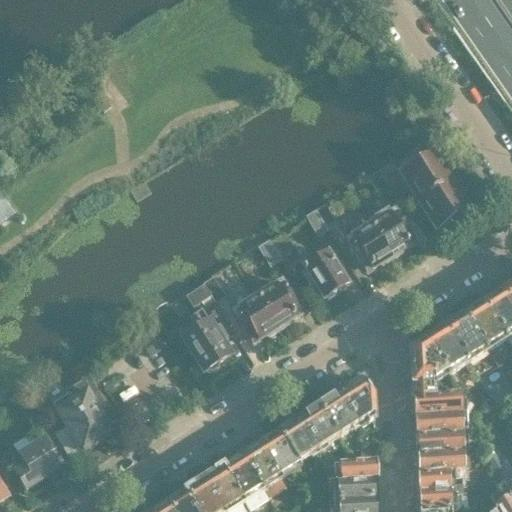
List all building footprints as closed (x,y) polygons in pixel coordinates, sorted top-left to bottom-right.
[(419,205),(450,185),(425,146),(394,166),(419,205)] [(380,174),(371,180),(382,197),(391,191),(380,174)] [(471,213),(453,184),(452,184),(450,185),(419,205),(417,207),(435,236),(437,235),(436,234),(469,213),(470,214),(471,213)] [(325,209),(307,220),(318,238),(336,227),(325,209)] [(387,213),(369,224),(393,260),(395,260),(402,256),(402,253),(410,248),(404,240),(409,236),(395,213),(390,216),(387,213)] [(393,260),(369,224),(350,236),(352,240),(347,243),(362,266),(367,263),(372,272),(380,267),(382,268),(389,264),(390,261),(392,259),(393,260)] [(269,245),(260,251),(271,268),(280,263),(269,245)] [(314,288),(323,302),(325,301),(328,302),(335,298),(335,295),(343,290),(337,281),(342,278),(327,255),(322,258),(320,254),(301,266),(303,270),(302,271),(304,274),(302,275),(311,290),(314,288)] [(212,282),(187,299),(193,309),(201,304),(205,310),(214,304),(215,305),(224,299),(212,282)] [(274,284),(256,295),(280,331),(281,331),(288,327),(289,324),(296,320),(291,311),(296,308),(281,285),(276,288),(274,284)] [(502,295),(511,311),(511,286),(511,289),(502,295)] [(280,331),(256,295),(236,308),(238,311),(233,314),(248,338),(253,335),(259,343),(266,339),(269,339),(276,335),(276,332),(279,331),(280,331)] [(483,307),(482,307),(505,342),(511,337),(511,311),(502,295),(499,295),(493,298),(492,301),(483,307)] [(464,319),(463,319),(486,354),(505,342),(482,307),(480,307),(474,310),(473,313),(464,319)] [(188,321),(192,327),(196,333),(182,341),(204,375),(206,374),(211,376),(217,371),(218,366),(230,358),(220,343),(226,340),(219,329),(214,332),(201,313),(188,321)] [(445,332),(444,331),(467,366),(486,354),(463,319),(460,319),(455,322),(454,325),(445,332)] [(435,337),(426,342),(448,376),(449,377),(467,366),(444,331),(441,331),(436,334),(435,337)] [(409,353),(412,398),(436,397),(436,384),(448,376),(426,342),(409,353)] [(161,354),(156,346),(145,352),(150,360),(161,354)] [(57,413),(82,454),(84,453),(88,453),(95,449),(97,445),(112,435),(87,395),(91,393),(84,382),(66,394),(72,403),(57,413)] [(348,391),(341,396),(360,427),(366,424),(368,427),(374,423),(372,398),(362,382),(357,386),(354,385),(349,388),(348,391)] [(511,393),(508,388),(491,399),(498,411),(511,402),(511,393)] [(436,397),(412,398),(413,417),(462,414),(461,395),(436,397)] [(321,409),(320,409),(340,440),(360,427),(341,396),(330,403),(327,402),(322,406),(321,409)] [(308,417),(300,422),(319,453),(340,440),(320,409),(317,411),(314,411),(309,414),(308,417)] [(462,414),(413,417),(414,438),(464,435),(462,414)] [(15,474),(26,492),(59,472),(48,455),(60,447),(40,415),(29,421),(36,433),(13,448),(25,468),(15,474)] [(280,434),(279,435),(298,466),(319,453),(300,422),(289,429),(286,428),(281,431),(280,434)] [(268,442),(260,447),(280,479),(299,468),(298,466),(279,435),(276,437),(273,436),(269,439),(268,442)] [(464,435),(414,438),(415,456),(465,454),(464,435)] [(260,447),(242,459),(262,491),(280,479),(260,447)] [(362,461),(376,460),(376,450),(361,451),(362,461)] [(377,482),(376,464),(376,462),(352,464),(346,454),(336,460),(339,464),(338,464),(338,466),(334,467),(335,484),(377,482)] [(465,454),(415,456),(416,475),(460,473),(467,473),(465,454)] [(231,466),(223,471),(243,503),(262,491),(242,459),(239,461),(236,460),(231,463),(231,466)] [(502,470),(496,474),(503,486),(509,482),(502,470)] [(223,471),(204,482),(222,511),(228,511),(243,503),(223,471)] [(460,473),(416,475),(417,493),(467,490),(466,483),(461,483),(460,473)] [(222,511),(204,482),(186,494),(196,511),(222,511)] [(377,482),(335,484),(328,485),(328,492),(332,492),(333,503),(378,500),(377,482)] [(511,486),(511,487),(509,482),(503,486),(511,500),(511,486)] [(511,511),(511,500),(503,486),(497,490),(499,495),(490,500),(496,511),(511,511)] [(462,509),(461,499),(467,498),(467,490),(417,493),(418,511),(457,510),(458,510),(462,509)] [(168,505),(167,506),(170,511),(196,511),(186,494),(176,500),(174,500),(169,503),(168,505)] [(300,494),(291,500),(298,510),(303,499),(300,494)] [(378,511),(378,500),(333,503),(333,511),(378,511)] [(496,511),(490,500),(474,510),(475,511),(496,511)]
